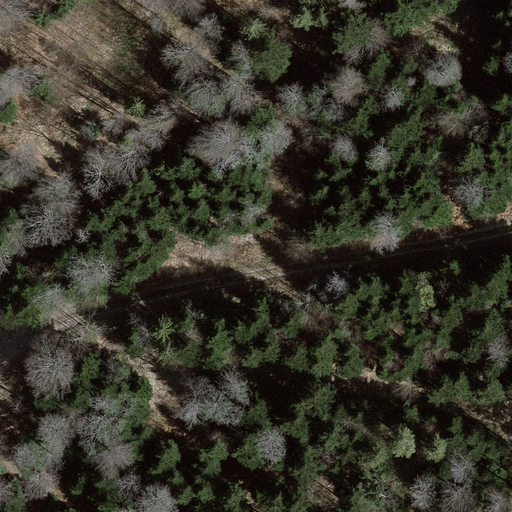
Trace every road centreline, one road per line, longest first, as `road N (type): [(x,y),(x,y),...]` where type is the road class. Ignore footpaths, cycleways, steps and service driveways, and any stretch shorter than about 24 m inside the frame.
road 1 (track): [(0,344),(197,287),(511,229)]
road 2 (track): [(511,422),(365,389),(9,340)]
